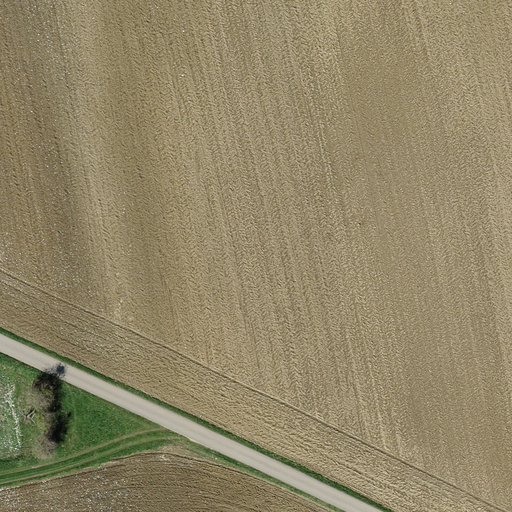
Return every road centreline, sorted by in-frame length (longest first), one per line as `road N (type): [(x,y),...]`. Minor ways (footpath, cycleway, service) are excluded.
road 1 (unclassified): [(346,511),(0,345)]
road 2 (track): [(63,480),(169,464),(205,446)]
